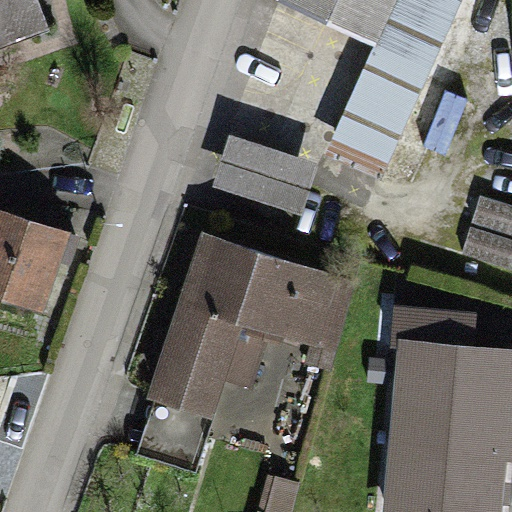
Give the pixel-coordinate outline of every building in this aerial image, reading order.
[(0,0),(0,42),(36,28),(24,0),(0,0)] [(364,42),(383,0),(277,0),(277,1),(364,42)] [(403,0),(331,157),(371,175),(451,0),(403,0)] [(310,168),(225,144),(208,203),(294,227),(310,168)] [(511,202),(473,192),(461,234),(511,248),(511,202)] [(0,292),(41,305),(59,246),(0,227),(0,292)] [(184,234),(127,390),(199,417),(233,324),(322,356),(346,293),(184,234)] [(453,262),(511,278),(511,248),(461,234),(453,262)] [(470,347),(473,311),(387,304),(367,511),(501,511),(506,461),(511,461),(511,318),(499,317),(496,349),(470,347)]
